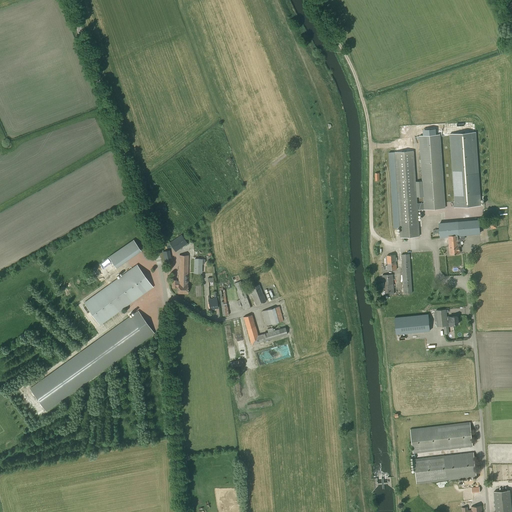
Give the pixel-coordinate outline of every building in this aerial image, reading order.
[(454,208),(481,206),(476,132),(450,134),(454,202),(453,202),(454,208)] [(413,151),(395,152),(401,238),(419,236),(418,210),(445,208),(440,134),(419,136),(424,203),(417,204),(413,151)] [(394,242),(390,167),(381,167),(385,242),(394,242)] [(439,229),(433,230),(434,234),(440,233),(440,236),(440,237),(446,237),(446,236),(448,236),(458,235),(480,233),(479,220),(439,224),(439,229)] [(458,235),(448,236),(450,254),(455,254),(460,253),(459,248),(461,248),(460,240),(459,240),(458,235)] [(175,251),(186,244),(181,236),(170,243),(175,251)] [(133,240),(109,257),(116,267),(140,250),(133,240)] [(404,293),(412,293),(409,254),(401,254),(404,293)] [(187,285),(188,255),(179,255),(179,282),(176,282),(176,280),(173,280),(173,288),(176,288),(176,287),(178,287),(178,293),(187,293),(188,285),(187,285)] [(396,270),(395,255),(387,255),(388,265),(386,266),(386,270),(388,270),(396,270)] [(107,257),(89,268),(98,282),(102,279),(96,271),(97,270),(98,272),(111,263),(107,257)] [(203,264),(205,263),(205,259),(194,259),(194,273),(201,273),(202,264),(203,264)] [(137,266),(84,304),(99,324),(152,286),(137,266)] [(384,295),(394,294),(393,274),(382,275),(384,295)] [(251,308),(240,281),(234,284),(240,300),(237,301),(239,308),(241,307),(240,303),(241,302),(243,309),(244,309),(244,310),(251,308)] [(263,294),(259,285),(250,288),(253,294),(252,295),(256,305),(266,301),(263,294)] [(227,306),(224,290),(219,290),(223,316),(228,315),(227,306)] [(210,309),(218,308),(216,298),(208,299),(210,309)] [(266,326),(283,321),(279,306),(262,311),(266,326)] [(447,317),(446,310),(436,311),(437,327),(447,326),(446,320),(448,320),(449,326),(452,325),(458,324),(457,316),(447,317)] [(138,312),(30,389),(45,410),(153,333),(138,312)] [(258,335),(252,314),(243,317),(251,344),(287,334),(285,327),(273,331),(272,328),(267,329),(268,332),(258,335)] [(429,314),(396,317),(397,334),(431,331),(429,314)] [(413,453),(472,446),(470,422),(410,428),(413,453)] [(413,459),(416,483),(445,480),(476,477),(473,452),(442,456),(413,459)] [(457,490),(430,493),(431,503),(441,502),(441,500),(448,499),(448,497),(458,495),(457,490)] [(511,511),(510,490),(494,491),(495,511),(511,511)]
